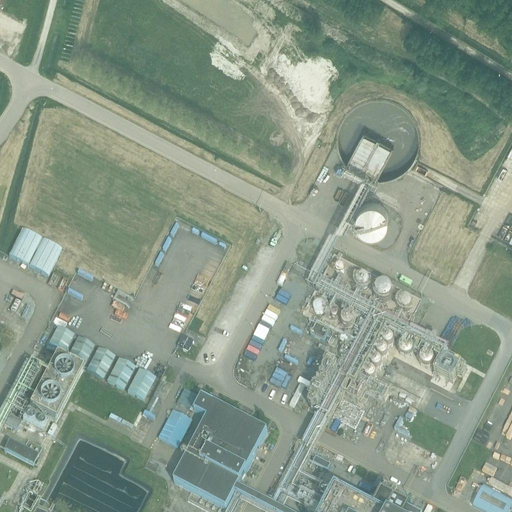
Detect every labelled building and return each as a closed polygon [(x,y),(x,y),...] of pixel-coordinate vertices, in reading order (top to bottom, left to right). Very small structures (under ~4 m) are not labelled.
[(388,221),(388,218),(388,215),(387,212),(385,209),(384,207),(381,205),(378,203),(376,203),(373,202),(369,202),(366,203),(363,204),(360,206),(358,208),(357,211),(356,214),(355,218),(355,221),(356,224),(358,228),(360,230),(362,232),(365,233),(369,235),(371,235),(374,235),(378,233),(381,232),(383,230),(385,228),(387,225),(388,221)] [(7,259),(46,279),(61,250),(22,229),(7,259)] [(377,282),(380,273),(371,270),(368,279),(377,282)] [(369,287),(369,284),(369,282),(368,280),(366,279),(363,278),(361,278),(359,280),(357,282),(357,284),(357,286),(358,288),(360,290),(363,291),(366,290),(368,289),(369,287)] [(392,298),(393,295),(392,292),(390,289),(388,287),(385,287),(383,287),(381,287),(379,289),(377,292),(376,295),(377,298),(378,301),(381,302),(384,303),(387,303),(389,302),(390,301),(392,298)] [(420,306),(424,299),(414,294),(410,301),(420,306)] [(330,298),(319,302),(324,313),(335,308),(330,298)] [(355,326),(355,324),(355,321),(353,319),(351,318),(349,317),(346,317),(344,319),(342,321),(342,323),(342,326),(343,328),(345,330),(348,330),(351,330),(353,329),(355,326)] [(312,336),(325,343),(330,334),(317,327),(312,336)] [(60,330),(59,331),(48,352),(64,361),(76,338),(60,330)] [(183,337),(178,347),(188,353),(194,342),(183,337)] [(328,344),(336,348),(339,342),(331,338),(328,344)] [(80,340),(79,342),(68,363),(84,371),(96,349),(80,340)] [(100,351),(100,352),(89,374),(105,382),(116,360),(100,351)] [(56,362),(24,424),(45,434),(51,423),(55,425),(83,371),(58,358),(56,362)] [(121,362),(120,363),(109,384),(125,393),(137,370),(121,362)] [(386,387),(428,409),(440,386),(398,364),(386,387)] [(141,373),(141,374),(129,395),(145,403),(157,381),(141,373)] [(165,381),(151,412),(147,410),(142,421),(147,423),(152,413),(160,417),(163,411),(158,409),(170,383),(165,381)] [(185,407),(198,413),(204,401),(192,394),(185,407)] [(177,484),(228,511),(268,434),(204,401),(198,413),(211,420),(177,484)] [(118,412),(115,417),(139,427),(141,422),(118,412)] [(161,440),(180,450),(194,422),(175,412),(161,440)] [(406,426),(410,418),(406,416),(400,427),(413,435),(415,431),(406,426)] [(6,426),(14,430),(17,432),(21,423),(10,417),(6,426)] [(422,460),(429,445),(413,438),(406,452),(422,460)] [(9,441),(4,451),(33,467),(39,457),(9,441)] [(511,453),(499,447),(488,470),(511,481),(511,453)] [(320,458),(317,464),(328,470),(332,472),(335,466),(320,458)] [(491,480),(506,490),(510,483),(495,473),(491,480)] [(473,506),(473,507),(482,511),(510,511),(511,508),(511,501),(484,486),(473,506)] [(329,511),(404,511),(383,501),(376,511),(361,511),(337,499),(329,511)]
